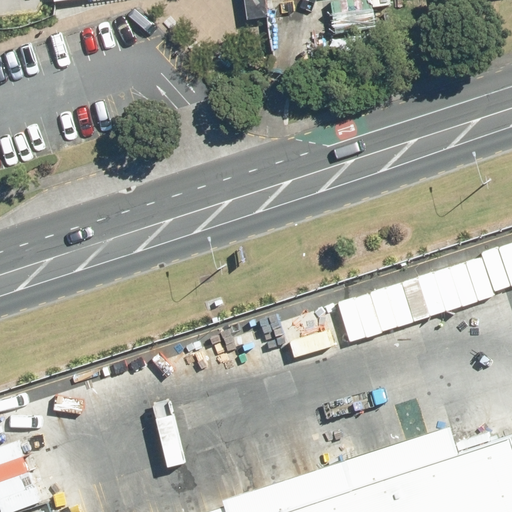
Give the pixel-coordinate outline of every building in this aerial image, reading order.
[(387,0),(335,0),(339,38),(390,34),(387,0)] [(468,259),(481,295),(493,291),(503,319),(511,316),(511,229),(476,243),(480,255),(468,259)] [(250,333),(264,372),(450,306),(436,267),(250,333)] [(229,499),(233,511),(258,511),(463,446),(454,419),(227,492),(229,499)] [(511,511),(511,430),(463,446),(258,511),(511,511)] [(189,511),(233,511),(229,499),(189,511)]
